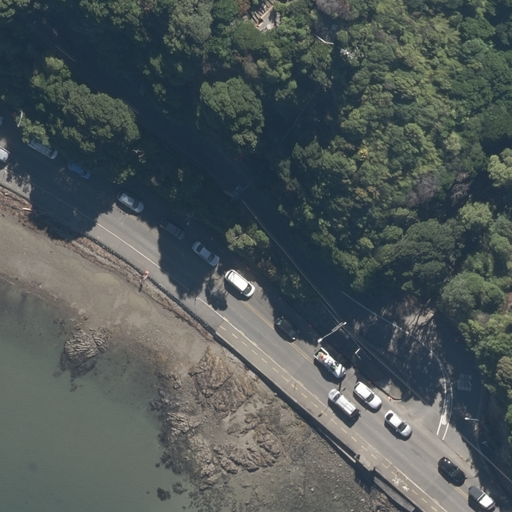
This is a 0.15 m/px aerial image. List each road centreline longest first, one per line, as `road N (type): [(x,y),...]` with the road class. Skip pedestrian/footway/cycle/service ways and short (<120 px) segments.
road 1 (residential): [(428,460),(447,411),(434,357),(338,292),(224,176),(15,0)]
road 2 (secondary): [(0,135),(203,268),(428,460)]
